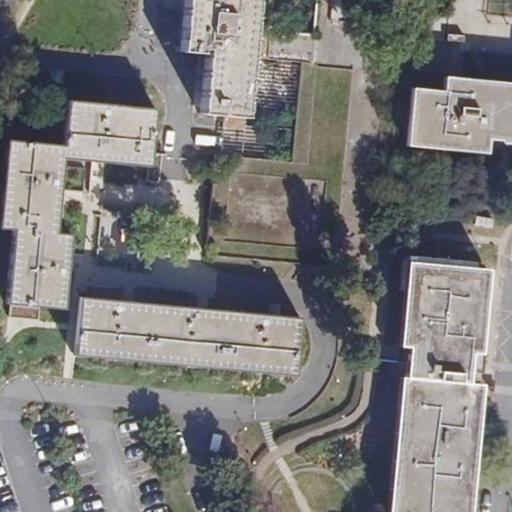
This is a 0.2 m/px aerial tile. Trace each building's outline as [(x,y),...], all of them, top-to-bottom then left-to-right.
[(201,112),(246,116),(256,0),(185,0),(181,51),(200,53),(200,49),(206,50),(201,112)] [(511,83),(445,77),(443,91),(412,88),(407,146),(486,153),(487,139),(511,141),(511,83)] [(6,303),(63,308),(70,234),(57,233),(63,158),(150,166),(155,109),(69,101),(64,145),(7,140),(0,215),(0,227),(13,229),(6,303)] [(467,511),(479,384),(468,383),(470,353),(477,354),(484,268),(411,262),(403,346),(407,347),(392,511),(467,511)] [(300,318),(80,297),(75,355),(295,375),(300,318)]
